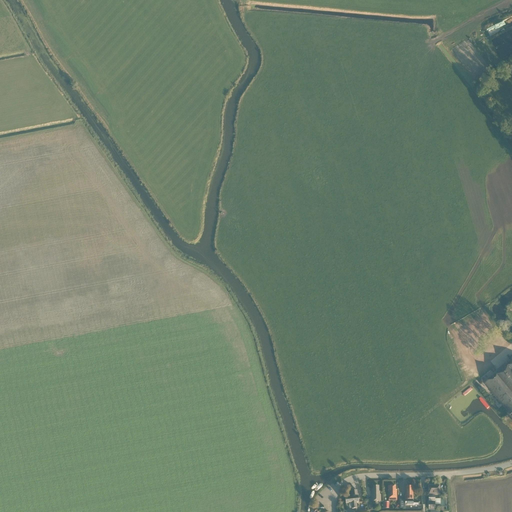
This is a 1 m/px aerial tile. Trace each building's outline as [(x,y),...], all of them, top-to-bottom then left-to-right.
[(508,31),(505,23),(487,30),(490,38),(508,31)] [(511,361),(485,384),(510,415),(511,413),(511,361)] [(428,495),(435,495),(440,495),(440,485),(428,485),(428,495)] [(371,501),(381,501),(381,495),(380,495),(380,491),(379,491),(379,486),(372,486),(372,490),(371,490),(371,501)] [(389,501),(396,501),(396,491),(395,491),(395,486),(388,486),(388,490),(389,490),(389,501)] [(406,495),(405,495),(405,505),(418,505),(418,503),(413,503),(413,486),(406,486),(406,495)] [(358,497),(357,497),(356,490),(352,491),(352,497),(345,498),(346,504),(351,503),(352,509),(357,508),(356,503),(359,502),(358,497)]
